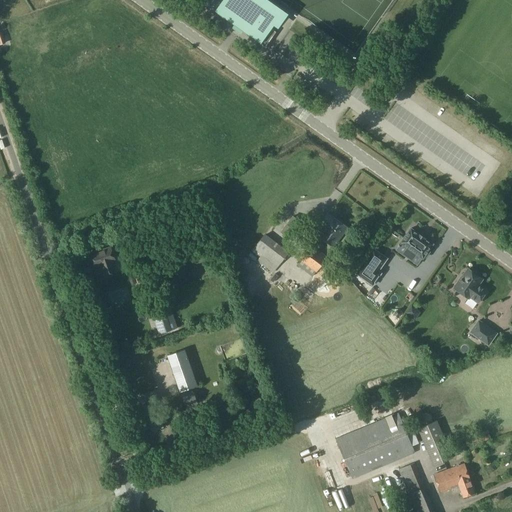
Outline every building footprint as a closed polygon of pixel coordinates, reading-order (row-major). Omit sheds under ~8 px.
[(240,32),(241,30),(265,47),(276,32),(272,29),(284,11),(267,0),(261,0),(259,4),(253,0),(209,0),(205,6),(234,25),(233,27),(240,32)] [(318,235),(333,247),(347,228),(328,213),(317,227),(322,231),(318,235)] [(292,216),(281,232),(292,240),(304,224),(292,216)] [(433,244),(411,228),(410,229),(403,240),(401,242),(401,243),(402,243),(409,248),(422,257),(422,258),(423,258),(423,257),(424,256),(426,257),(430,251),(428,250),(432,244),(432,245),(433,244)] [(293,250),(276,237),(277,235),(268,229),(249,255),(279,278),(292,261),(288,258),(293,250)] [(327,257),(310,244),(298,259),(316,272),(327,257)] [(99,250),(91,253),(95,267),(102,264),(103,268),(102,268),(104,275),(116,271),(112,261),(115,260),(110,246),(104,249),(103,248),(99,249),(99,250)] [(386,263),(372,251),(358,271),(374,283),(384,271),(381,269),(386,263)] [(478,285),(482,279),(468,269),(460,281),(459,280),(455,285),(456,286),(455,288),(465,295),(466,293),(478,302),(486,291),(478,285)] [(378,310),(387,302),(374,288),(365,296),(378,310)] [(156,318),(161,333),(178,328),(173,313),(156,318)] [(478,321),(470,332),(488,345),(496,333),(478,321)] [(180,391),(197,386),(185,349),(168,355),(180,391)] [(181,395),(185,407),(197,403),(193,391),(181,395)] [(415,453),(398,413),(335,439),(352,478),(415,453)] [(163,427),(160,417),(149,421),(152,430),(163,427)] [(453,457),(437,420),(418,428),(433,466),(453,457)] [(467,446),(490,438),(487,430),(464,438),(467,446)] [(434,511),(424,487),(414,463),(398,469),(408,493),(403,495),(409,511),(434,511)] [(434,475),(440,492),(450,488),(453,493),(461,490),(463,496),(474,492),(464,464),(434,475)]
